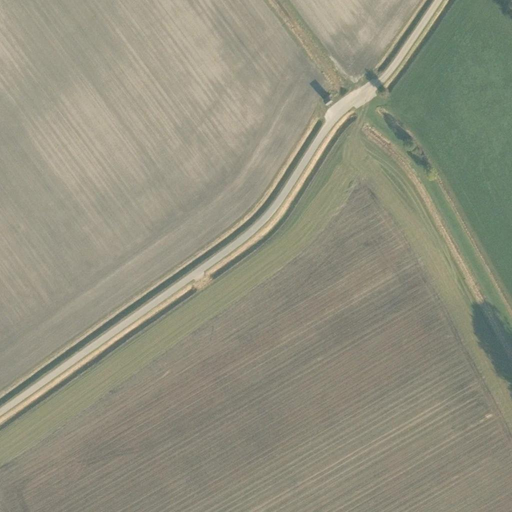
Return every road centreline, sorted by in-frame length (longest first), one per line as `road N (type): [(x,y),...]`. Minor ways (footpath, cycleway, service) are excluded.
road 1 (unclassified): [(0,413),(261,223),(327,126),(394,65),(437,0)]
road 2 (track): [(511,340),(424,172),(359,97)]
